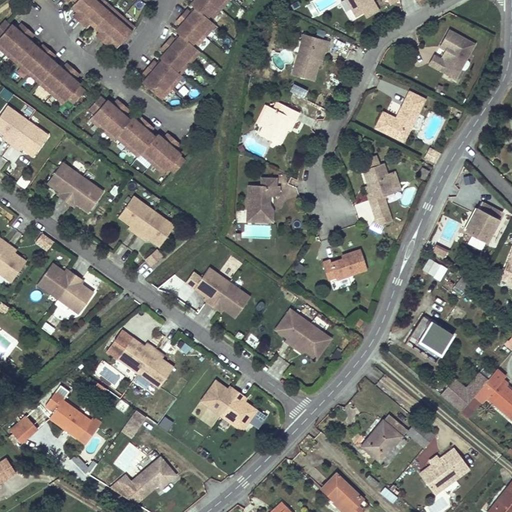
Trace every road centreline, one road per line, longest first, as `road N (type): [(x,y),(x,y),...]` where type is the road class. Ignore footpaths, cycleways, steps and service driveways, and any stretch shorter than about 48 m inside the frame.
road 1 (residential): [(310,414),(0,180)]
road 2 (residential): [(310,414),(380,325),(459,140)]
road 3 (residential): [(453,0),(376,47),(317,160),(331,210)]
road 4 (residential): [(206,511),(310,414)]
